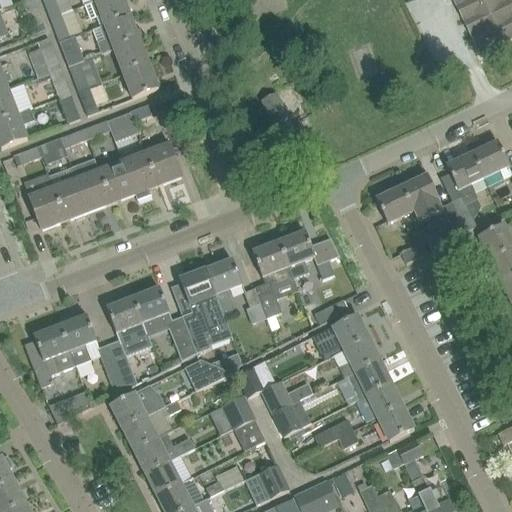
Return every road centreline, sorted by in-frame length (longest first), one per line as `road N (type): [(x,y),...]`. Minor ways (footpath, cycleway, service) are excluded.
road 1 (residential): [(499,511),(336,180)]
road 2 (residential): [(17,300),(247,212)]
road 3 (residential): [(247,212),(167,0)]
road 4 (residential): [(336,180),(511,93)]
road 5 (residential): [(84,511),(0,366)]
